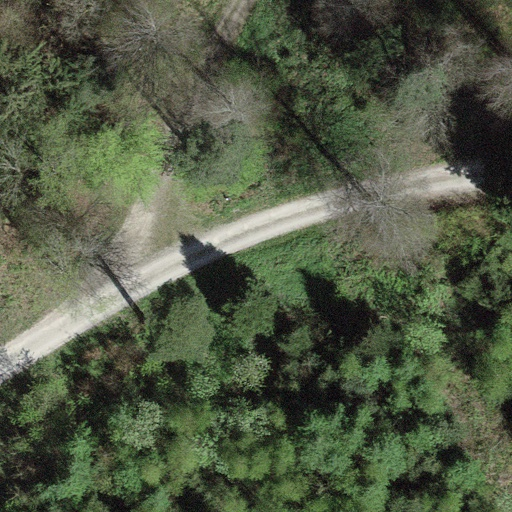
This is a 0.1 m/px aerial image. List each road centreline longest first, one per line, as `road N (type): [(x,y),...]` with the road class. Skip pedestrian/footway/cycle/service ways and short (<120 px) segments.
road 1 (track): [(98,304),(267,223),(360,196),(511,170)]
road 2 (track): [(98,304),(257,0)]
